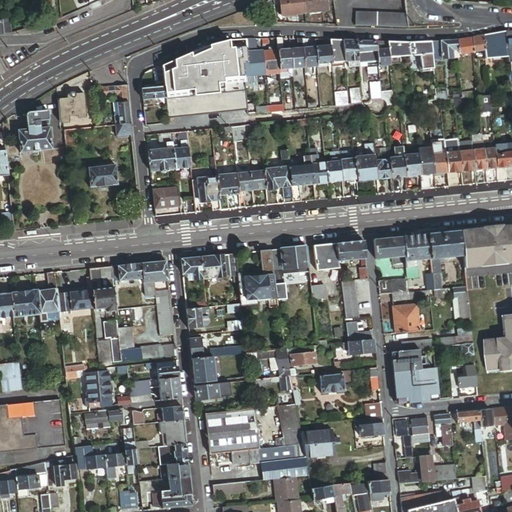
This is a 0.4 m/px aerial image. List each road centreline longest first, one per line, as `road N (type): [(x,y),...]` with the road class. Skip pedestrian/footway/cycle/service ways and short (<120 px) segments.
road 1 (residential): [(506,21),(408,36),(225,33),(138,68),(150,242)]
road 2 (secondary): [(171,240),(511,206)]
road 3 (residential): [(171,240),(201,511)]
road 4 (tertiary): [(210,0),(39,76),(0,103)]
road 5 (secondary): [(0,258),(150,242)]
road 6 (residential): [(0,40),(50,33),(122,0)]
road 7 (residential): [(387,410),(511,398)]
